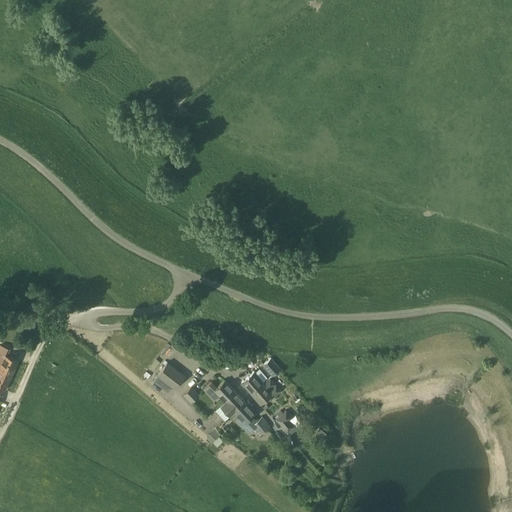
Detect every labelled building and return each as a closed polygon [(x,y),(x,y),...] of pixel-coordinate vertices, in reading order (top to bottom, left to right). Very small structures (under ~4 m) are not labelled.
[(0,344),(0,369),(11,375),(18,360),(7,355),(10,349),(0,345),(0,344)] [(271,358),(263,364),(272,375),(280,368),(271,358)] [(184,375),(167,362),(157,374),(175,388),(184,375)] [(11,375),(0,369),(0,387),(5,390),(11,375)] [(251,394),(264,382),(254,371),(241,382),(251,394)] [(264,382),(251,394),(260,404),(271,394),(273,397),(279,392),(274,385),(276,384),(270,377),(264,383),(264,382)] [(224,401),(225,401),(234,392),(235,391),(224,380),(216,387),(211,382),(203,389),(213,400),(219,395),(224,401)] [(198,395),(191,387),(183,394),(191,402),(198,395)] [(234,411),(244,402),(234,392),(225,401),(234,411)] [(234,411),(239,416),(245,422),(247,420),(252,416),(255,413),(244,402),(234,411)] [(279,416),(276,419),(287,432),(290,435),(296,429),(294,426),(288,420),(291,417),(286,410),(283,413),(280,410),(277,413),(279,416)] [(252,416),(247,420),(245,422),(239,416),(235,419),(248,432),(253,428),(256,431),(253,433),(257,437),(270,426),(262,416),(256,421),(252,416)] [(312,437),(319,441),(326,432),(319,427),(312,437)] [(214,446),(224,443),(219,430),(210,433),(214,446)]
